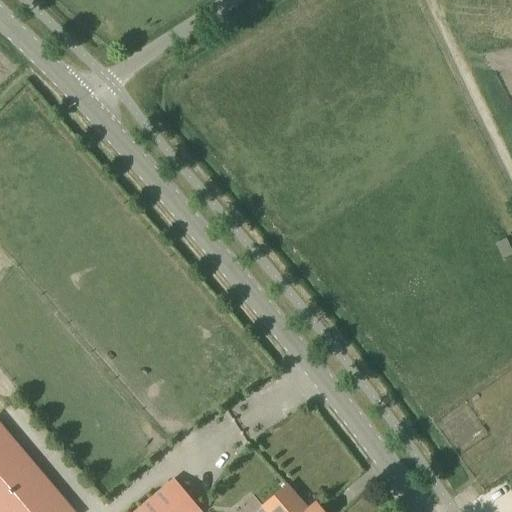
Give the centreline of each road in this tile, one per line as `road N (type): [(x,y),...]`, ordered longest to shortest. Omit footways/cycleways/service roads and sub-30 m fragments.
road 1 (tertiary): [(417,511),(85,101)]
road 2 (track): [(511,170),(427,0)]
road 3 (unclassified): [(85,101),(232,0)]
